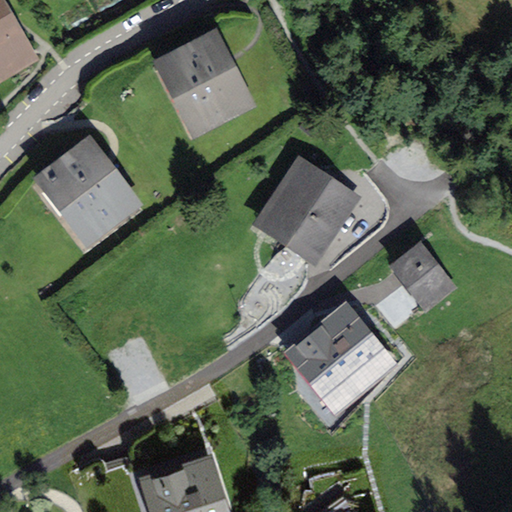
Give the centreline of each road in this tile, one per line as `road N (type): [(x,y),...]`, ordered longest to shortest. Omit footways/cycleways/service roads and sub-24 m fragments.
road 1 (residential): [(0,488),(186,392),(347,293),(449,212)]
road 2 (residential): [(0,151),(63,75),(100,45),(184,0)]
